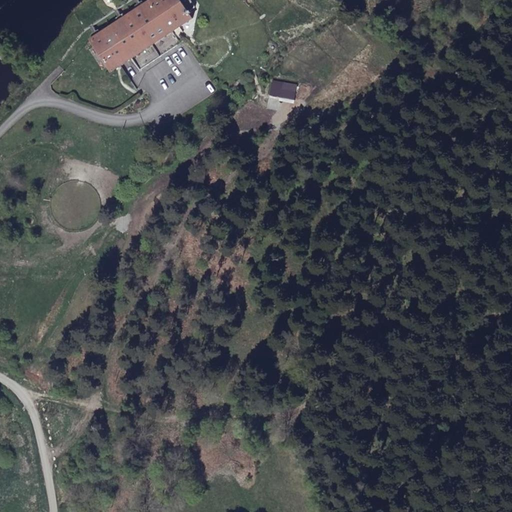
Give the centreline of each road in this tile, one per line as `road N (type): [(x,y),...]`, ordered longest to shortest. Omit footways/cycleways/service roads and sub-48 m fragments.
road 1 (track): [(511,310),(439,325),(311,409),(26,392)]
road 2 (unclassified): [(0,378),(26,392),(57,511)]
